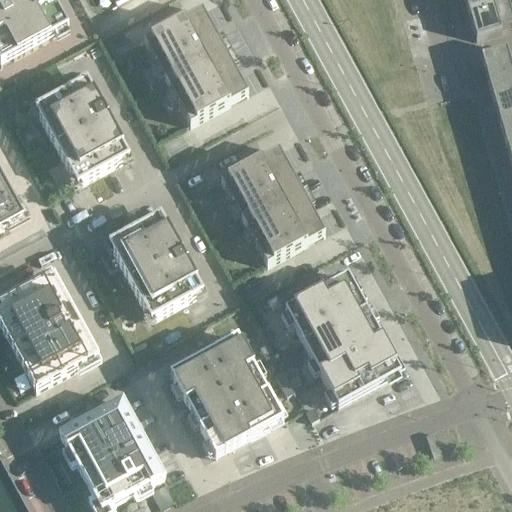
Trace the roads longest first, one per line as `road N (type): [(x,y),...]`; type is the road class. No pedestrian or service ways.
road 1 (residential): [(0,272),(313,104)]
road 2 (residential): [(474,408),(313,104)]
road 3 (residential): [(474,408),(216,511)]
road 4 (unknown): [(0,159),(101,357)]
